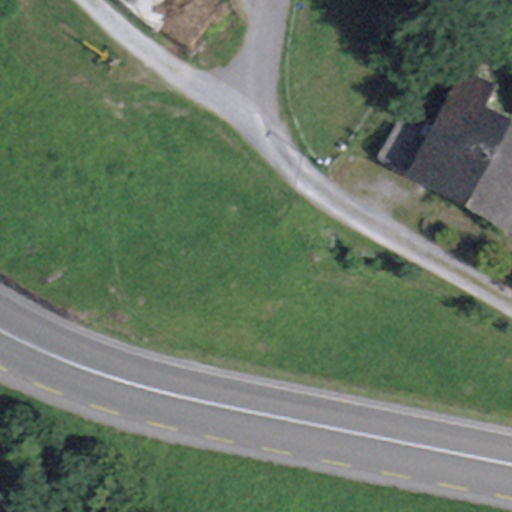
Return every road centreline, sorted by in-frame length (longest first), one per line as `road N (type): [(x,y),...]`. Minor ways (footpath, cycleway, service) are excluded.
road 1 (secondary): [(0,329),(31,348),(171,398),(511,467)]
road 2 (track): [(248,114),(90,0)]
